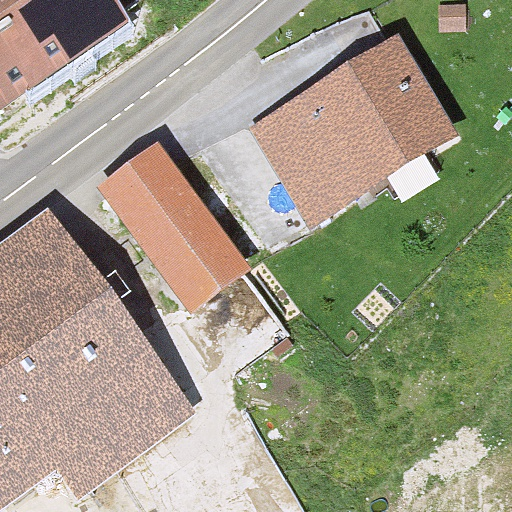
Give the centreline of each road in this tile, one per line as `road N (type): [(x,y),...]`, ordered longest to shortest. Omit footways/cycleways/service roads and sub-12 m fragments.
road 1 (tertiary): [(266,0),(4,200)]
road 2 (unknown): [(253,330),(211,400),(219,462),(252,511)]
